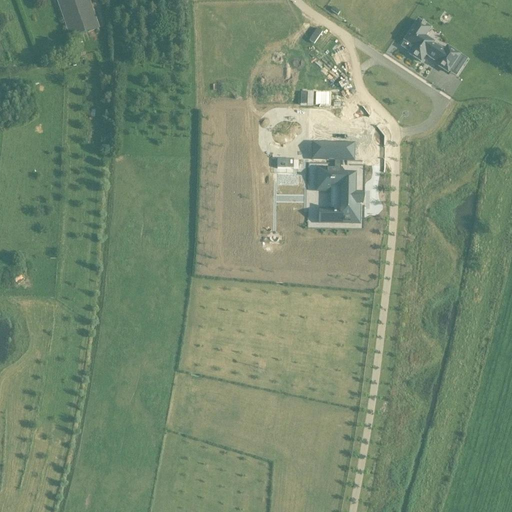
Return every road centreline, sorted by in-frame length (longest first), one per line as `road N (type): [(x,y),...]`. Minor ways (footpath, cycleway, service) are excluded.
road 1 (unclassified): [(352,511),(382,319),(397,133)]
road 2 (unclassified): [(379,59),(437,101),(431,121),(397,133)]
